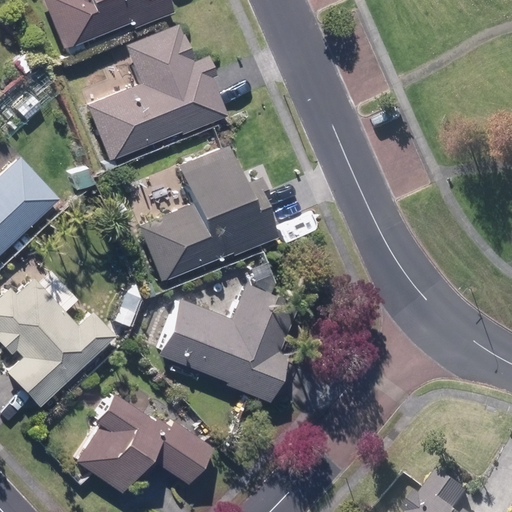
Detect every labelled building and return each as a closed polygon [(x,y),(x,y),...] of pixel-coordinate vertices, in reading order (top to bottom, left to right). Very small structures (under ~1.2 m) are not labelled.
[(43,0),(66,55),(84,48),(80,37),(130,16),(133,24),(172,8),(169,0),(43,0)] [(84,100),(107,157),(147,141),(150,148),(179,137),(176,129),(179,127),(180,130),(227,112),(216,87),(211,73),(216,71),(207,51),(194,56),(182,30),(180,31),(175,19),(123,40),(139,78),(84,100)] [(10,60),(22,71),(37,57),(25,45),(10,60)] [(136,221),(158,277),(199,261),(202,267),(233,255),(231,251),(277,232),(267,208),(260,190),(266,187),(258,169),(245,176),(227,140),(177,160),(192,198),(136,221)] [(0,263),(2,261),(0,258),(0,247),(57,194),(18,152),(3,166),(0,163),(0,263)] [(67,170),(74,186),(92,178),(85,161),(67,170)] [(22,384),(38,402),(61,380),(69,389),(86,373),(78,364),(114,330),(91,306),(77,320),(32,273),(14,289),(7,283),(0,289),(0,339),(9,349),(15,344),(22,352),(5,367),(22,384)] [(224,379),(268,397),(276,374),(287,349),(278,345),(297,299),(245,277),(229,314),(179,294),(157,348),(226,376),(224,379)] [(113,316),(128,322),(140,294),(124,288),(113,316)] [(72,457),(119,489),(134,468),(143,475),(151,464),(142,458),(147,451),(166,465),(186,479),(211,442),(172,415),(168,420),(154,411),(151,414),(112,386),(91,416),(97,420),(72,457)] [(467,511),(456,504),(465,491),(436,471),(419,495),(415,492),(405,506),(409,509),(407,511),(467,511)]
